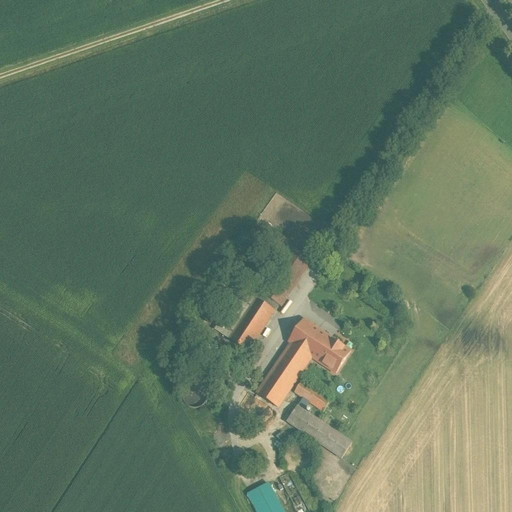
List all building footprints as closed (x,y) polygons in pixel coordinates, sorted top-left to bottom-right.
[(283,306),(313,262),(279,239),(250,284),(283,306)] [(249,351),(276,312),(243,290),(216,329),(249,351)] [(356,352),(310,321),(261,394),(283,409),(315,361),(339,377),(356,352)] [(356,443),(300,408),(289,424),(345,460),(356,443)] [(248,494),(258,511),(285,511),(270,483),(248,494)]
